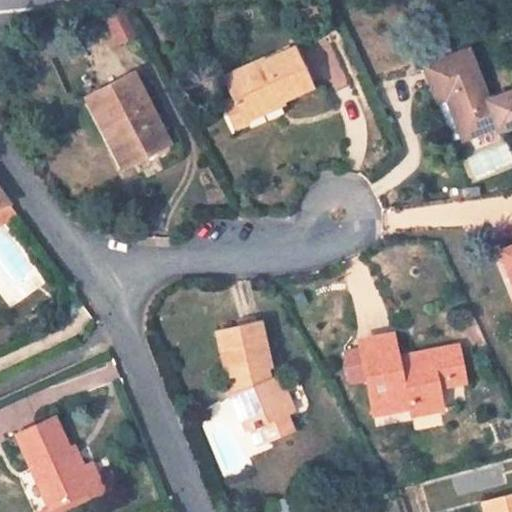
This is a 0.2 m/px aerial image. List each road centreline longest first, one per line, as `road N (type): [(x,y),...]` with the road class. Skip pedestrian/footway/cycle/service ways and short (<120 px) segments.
road 1 (residential): [(193,511),(109,306),(79,264)]
road 2 (residential): [(335,217),(277,250),(79,264)]
road 3 (residential): [(79,264),(0,154)]
